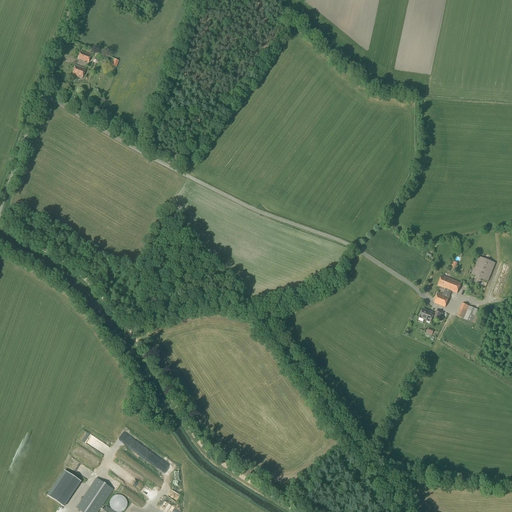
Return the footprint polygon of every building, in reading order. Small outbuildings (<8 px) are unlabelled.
[(88,63),(91,56),(81,52),(78,59),(88,63)] [(82,78),(85,69),(75,66),(72,75),(82,78)] [(488,281),(495,263),(479,257),(472,275),(488,281)] [(438,286),(445,289),(443,295),(438,293),(434,303),(445,308),(449,298),(451,291),(457,294),(461,283),(442,276),(438,286)] [(457,316),(472,323),(475,324),(479,314),(477,313),(478,310),(475,308),(462,303),(457,316)] [(419,318),(427,321),(427,323),(429,324),(430,322),(431,322),(434,314),(423,309),(419,318)] [(86,441),(91,445),(97,439),(92,435),(86,441)] [(81,482),(64,471),(46,496),(63,508),(81,482)] [(81,511),(97,511),(113,490),(96,478),(76,508),(81,511)] [(122,511),(123,511),(124,511),(124,510),(125,510),(125,509),(126,508),(127,507),(127,506),(127,505),(127,504),(127,503),(127,502),(127,501),(126,500),(125,499),(125,498),(124,498),(124,497),(123,497),(123,496),(122,496),(121,496),(120,495),(119,495),(118,495),(117,495),(116,496),(115,496),(114,496),(113,497),(112,498),(111,499),(111,500),(110,500),(110,501),(110,502),(110,503),(109,504),(110,505),(110,506),(110,507),(110,508),(111,508),(111,509),(112,510),(113,511),(114,511),(122,511)]
